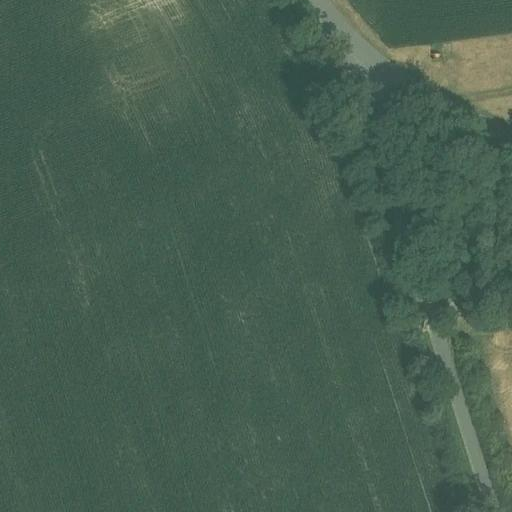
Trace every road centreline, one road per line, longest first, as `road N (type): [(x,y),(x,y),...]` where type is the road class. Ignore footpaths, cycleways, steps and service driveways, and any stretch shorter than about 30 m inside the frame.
road 1 (unclassified): [(328,36),(481,511)]
road 2 (unclassified): [(511,130),(328,36)]
